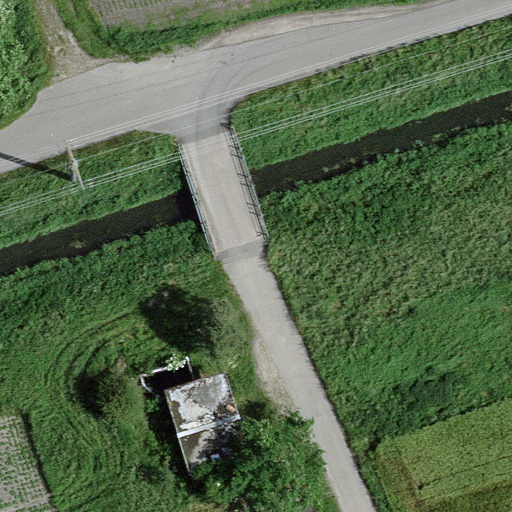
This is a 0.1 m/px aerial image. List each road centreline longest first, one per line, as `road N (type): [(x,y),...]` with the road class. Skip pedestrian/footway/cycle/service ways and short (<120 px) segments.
road 1 (unclassified): [(497,0),(0,155)]
road 2 (track): [(0,358),(250,283)]
road 3 (track): [(250,283),(354,511)]
road 4 (track): [(191,94),(250,283)]
road 5 (track): [(45,0),(92,126)]
